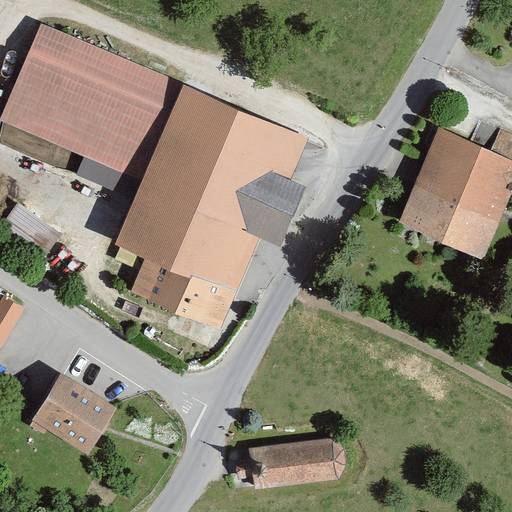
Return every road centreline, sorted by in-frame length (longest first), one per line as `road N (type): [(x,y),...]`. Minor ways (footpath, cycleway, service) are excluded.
road 1 (tertiary): [(214,412),(314,221),(451,0)]
road 2 (unclassified): [(214,412),(0,267)]
